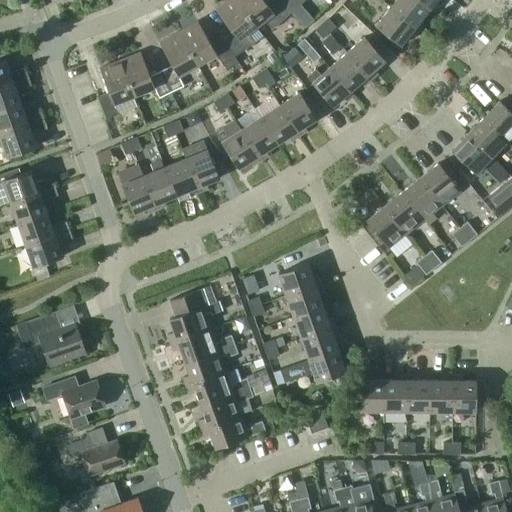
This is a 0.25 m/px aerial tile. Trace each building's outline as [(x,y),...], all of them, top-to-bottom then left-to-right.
[(256,26),(235,0),(226,0),(215,9),(230,29),(220,36),(234,56),(245,48),(254,42),(247,33),(256,26)] [(263,0),(235,0),(256,26),(264,19),(271,29),(291,12),(279,0),(268,0),(265,2),(263,0)] [(305,28),(315,19),(301,3),(303,0),(279,0),(291,12),(305,28)] [(428,9),(417,0),(395,0),(390,7),(418,30),(424,22),(420,19),(428,9)] [(438,0),(441,1),(441,0),(417,0),(428,9),(435,0),(438,0)] [(343,4),(321,23),(329,32),(335,26),(333,24),(348,10),(343,4)] [(418,30),(390,7),(375,25),(399,45),(408,34),(412,37),(418,30)] [(238,62),(234,56),(220,36),(210,43),(197,21),(178,31),(197,65),(216,54),(227,70),(238,62)] [(322,38),(329,32),(321,23),(315,29),(322,38)] [(178,76),(197,65),(178,31),(159,42),(171,65),(160,70),(171,91),(183,85),(178,76)] [(340,45),(330,34),(321,42),(331,53),(340,45)] [(364,36),(346,52),(370,79),(377,73),(374,69),(384,60),(364,36)] [(312,47),(304,38),(297,44),(305,53),(312,47)] [(303,56),(294,46),(282,58),(291,68),(303,56)] [(272,51),(266,56),(272,63),(278,59),(272,51)] [(159,97),(171,91),(160,70),(149,75),(140,52),(119,60),(134,95),(154,87),(159,97)] [(363,85),(370,79),(346,52),(329,67),(349,90),(350,90),(360,81),(363,85)] [(0,61),(0,85),(28,76),(25,67),(9,72),(5,59),(0,61)] [(138,106),(134,95),(119,60),(99,68),(108,91),(97,96),(106,118),(138,106)] [(354,94),(350,90),(349,90),(329,67),(321,74),(315,69),(306,76),(332,106),(342,96),(346,100),(354,94)] [(259,72),(265,82),(272,78),(266,68),(259,72)] [(265,82),(259,72),(251,77),(258,87),(265,82)] [(28,76),(0,85),(0,110),(20,103),(16,91),(31,85),(28,76)] [(239,85),(231,90),(237,100),(245,95),(239,85)] [(227,92),(220,97),(226,107),(234,102),(227,92)] [(279,104),(299,135),(307,130),(304,125),(316,118),(299,92),(279,104)] [(219,111),(226,107),(220,97),(213,101),(219,111)] [(499,100),(483,117),(508,141),(511,137),(511,112),(507,108),(499,100)] [(25,115),(20,103),(0,110),(0,134),(43,119),(40,110),(25,115)] [(260,117),(277,143),(288,136),(291,140),(299,135),(279,104),(260,117)] [(254,107),(234,119),(241,129),(260,159),(268,154),(265,150),(277,143),(260,117),(256,110),(254,107)] [(467,133),(492,158),(508,141),(483,117),(467,133)] [(43,119),(0,134),(0,138),(7,157),(36,146),(31,133),(46,128),(43,119)] [(170,122),(175,133),(183,130),(178,119),(170,122)] [(252,165),(260,159),(241,129),(234,119),(214,132),(221,141),(238,168),(249,160),(252,165)] [(167,137),(175,133),(170,122),(163,126),(167,137)] [(476,174),(492,158),(467,133),(451,150),(476,174)] [(128,140),(133,150),(141,147),(136,136),(128,140)] [(128,140),(120,143),(125,154),(132,151),(133,150),(128,140)] [(218,177),(207,149),(203,140),(181,148),(185,157),(185,158),(199,191),(208,188),(206,183),(218,177)] [(166,155),(161,157),(164,166),(176,195),(188,190),(190,195),(199,191),(185,158),(178,160),(170,164),(166,155)] [(143,175),(157,209),(165,205),(163,200),(176,195),(164,166),(163,167),(160,160),(150,164),(152,171),(143,175)] [(419,177),(441,204),(459,190),(438,162),(419,177)] [(138,164),(117,173),(121,184),(133,213),(146,207),(148,212),(157,209),(143,175),(138,164)] [(0,201),(1,205),(9,202),(54,186),(51,177),(36,182),(31,169),(19,173),(18,168),(0,174),(0,201)] [(423,219),(427,225),(436,218),(432,212),(441,204),(419,177),(402,191),(423,219)] [(511,205),(511,177),(488,197),(494,205),(501,214),(511,205)] [(9,202),(17,223),(46,213),(42,200),(57,195),(54,186),(9,202)] [(405,233),(423,219),(402,191),(384,205),(405,233)] [(387,247),(405,233),(384,205),(365,220),(387,247)] [(17,223),(25,244),(69,229),(66,220),(51,225),(46,213),(17,223)] [(467,221),(459,227),(469,240),(477,233),(467,221)] [(459,227),(451,233),(461,246),(469,240),(459,227)] [(72,238),(69,229),(25,244),(32,267),(62,256),(57,243),(72,238)] [(431,249),(423,255),(433,268),(441,262),(431,249)] [(433,268),(423,255),(416,261),(426,274),(433,268)] [(278,273),(285,295),(320,283),(317,274),(312,276),(307,262),(278,273)] [(285,295),(293,316),(322,306),(318,293),(323,292),(320,283),(285,295)] [(167,334),(170,342),(209,328),(204,313),(210,311),(211,314),(222,310),(219,300),(208,304),(203,287),(169,299),(175,315),(169,318),(173,331),(167,334)] [(247,300),(250,308),(261,304),(258,296),(247,300)] [(264,312),(261,304),(250,308),(253,316),(264,312)] [(322,306),(293,316),(301,338),(335,326),(332,317),(327,318),(322,306)] [(61,330),(54,311),(15,324),(24,348),(40,342),(48,363),(86,349),(77,324),(61,330)] [(338,335),(335,326),(301,338),(308,359),(338,349),(333,336),(338,335)] [(215,343),(209,328),(170,342),(173,351),(179,348),(184,361),(234,343),(231,335),(220,339),(220,341),(215,343)] [(273,339),(262,343),(265,351),(276,347),(284,344),(281,336),(273,339)] [(189,374),(182,377),(185,385),(225,371),(219,356),(225,354),(226,357),(237,353),(234,343),(184,361),(189,374)] [(276,347),(265,351),(268,359),(279,355),(276,347)] [(280,369),(272,372),(277,384),(284,382),(312,372),(316,381),(350,369),(347,360),(342,361),(338,349),(308,359),(280,369)] [(225,371),(185,385),(188,393),(195,391),(199,404),(249,386),(246,377),(235,381),(236,384),(230,386),(225,371)] [(360,410),(383,410),(383,379),(370,379),(370,374),(360,374),(360,410)] [(383,379),(383,410),(406,410),(406,374),(396,374),(396,379),(383,379)] [(415,374),(406,374),(406,410),(429,410),(429,379),(415,379),(415,374)] [(442,380),(429,379),(429,410),(451,411),(452,374),(442,374),(442,380)] [(461,374),(452,374),(451,411),(475,411),(475,380),(461,380),(461,374)] [(68,378),(42,387),(46,399),(54,396),(62,393),(71,417),(74,427),(87,423),(83,412),(97,407),(105,404),(96,380),(92,381),(79,386),(72,389),(68,378)] [(204,417),(197,420),(200,428),(240,414),(235,399),(241,397),(241,400),(253,396),(265,391),(262,383),(262,382),(249,386),(199,404),(204,417)] [(25,402),(20,389),(8,393),(12,407),(25,402)] [(322,413),(306,419),(311,432),(327,427),(322,413)] [(240,414),(200,428),(203,436),(210,434),(215,448),(265,430),(261,420),(250,424),(251,427),(245,429),(240,414)] [(107,442),(101,427),(86,432),(88,436),(66,444),(70,456),(81,452),(89,474),(125,462),(117,439),(107,442)] [(383,441),(374,441),(374,453),(383,453),(383,441)] [(397,453),(405,453),(405,441),(397,441),(397,453)] [(405,441),(405,453),(414,453),(414,442),(405,441)] [(451,454),(451,442),(443,442),(442,453),(451,454)] [(451,442),(451,454),(459,454),(460,442),(451,442)] [(421,460),(407,460),(410,469),(423,466),(421,460)] [(495,499),(480,503),(482,511),(506,511),(501,492),(509,490),(506,478),(498,480),(488,482),(491,494),(494,493),(495,499)] [(339,506),(324,510),(324,511),(348,511),(342,487),(340,479),(330,481),(332,489),(335,501),(338,500),(339,506)] [(437,479),(427,481),(430,493),(435,511),(458,511),(454,493),(453,493),(439,497),(437,491),(440,490),(437,479)] [(425,500),(410,504),(411,511),(435,511),(430,493),(427,481),(418,484),(421,495),(423,495),(425,500)] [(118,504),(109,482),(78,492),(85,511),(143,511),(138,497),(118,504)] [(351,484),(342,487),(348,511),(372,511),(369,500),(373,499),(369,483),(352,488),(351,484)] [(463,489),(453,491),(453,493),(454,493),(456,503),(458,511),(482,511),(480,503),(465,507),(463,501),(466,500),(463,489)] [(411,511),(410,504),(395,508),(393,502),(396,502),(393,490),(383,493),(387,511),(411,511)] [(298,498),(301,510),(301,511),(324,511),(324,510),(316,511),(308,511),(308,508),(310,507),(307,496),(298,498)] [(293,511),(301,511),(301,510),(298,498),(297,498),(288,501),(291,511),(292,511),(294,511),(293,511)]
